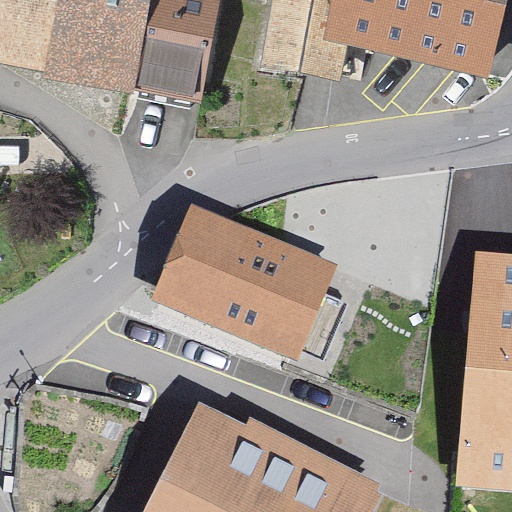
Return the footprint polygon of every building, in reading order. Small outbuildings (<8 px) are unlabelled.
[(0,0),(0,60),(47,69),(48,65),(60,0),(0,0)] [(60,0),(48,65),(133,81),(149,0),(60,0)] [(219,0),(149,0),(133,81),(202,95),(219,0)] [(352,49),(354,40),(343,37),(341,36),(348,0),(279,0),(267,61),(336,75),(348,77),(352,49)] [(348,0),(341,36),(343,37),(354,40),(352,49),(373,54),(375,45),(480,70),(496,0),(348,0)] [(329,269),(219,224),(203,233),(173,304),(293,354),(329,269)] [(511,266),(479,264),(462,456),(497,459),(495,485),(511,486),(511,266)] [(361,511),(367,502),(363,499),(369,487),(270,437),(264,449),(205,419),(158,511),(361,511)]
